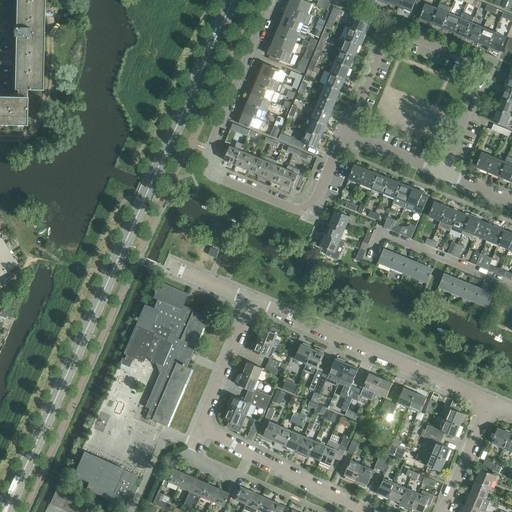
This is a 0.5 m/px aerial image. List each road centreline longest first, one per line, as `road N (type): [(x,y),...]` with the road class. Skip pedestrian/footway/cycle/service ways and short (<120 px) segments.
road 1 (tertiary): [(8,502),(233,0)]
road 2 (residential): [(345,132),(308,210),(219,180),(207,168),(271,0)]
road 3 (residential): [(442,172),(482,79),(476,63),(389,33),(345,132)]
road 4 (residential): [(488,402),(253,301)]
road 5 (residential): [(363,511),(200,426)]
road 6 (residential): [(511,286),(382,232),(373,251)]
road 7 (residential): [(200,426),(253,301)]
road 8 (residential): [(440,511),(488,402)]
